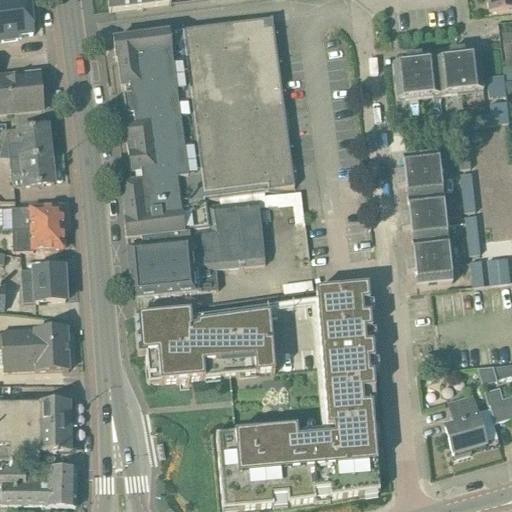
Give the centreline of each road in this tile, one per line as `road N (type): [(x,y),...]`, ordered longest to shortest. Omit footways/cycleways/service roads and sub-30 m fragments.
road 1 (residential): [(411,511),(355,1),(375,0)]
road 2 (secondary): [(120,511),(91,176),(66,0)]
